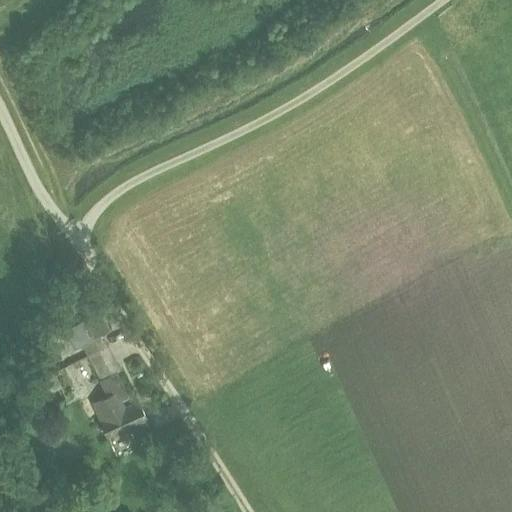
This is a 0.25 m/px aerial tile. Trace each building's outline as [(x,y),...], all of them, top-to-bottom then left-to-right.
[(91,317),(67,329),(76,347),(82,344),(102,334),(110,326),(96,301),(85,306),(91,317)] [(88,356),(108,345),(102,334),(82,344),(88,356)] [(94,368),(114,357),(108,345),(88,356),(94,368)] [(114,357),(94,368),(100,379),(120,369),(114,357)] [(26,370),(16,377),(26,393),(36,387),(26,370)] [(42,394),(59,386),(53,372),(36,380),(42,394)] [(93,401),(102,420),(100,420),(108,438),(148,420),(139,402),(125,408),(120,398),(128,395),(117,372),(102,379),(109,394),(93,401)]
